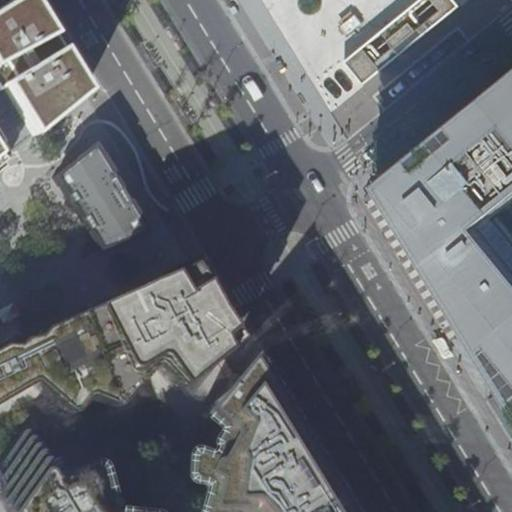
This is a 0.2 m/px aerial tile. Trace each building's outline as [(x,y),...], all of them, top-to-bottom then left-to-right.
[(23,0),(13,0),(0,8),(0,154),(3,159),(82,94),(71,75),(23,0)] [(455,0),(416,0),(343,60),(350,69),(347,71),(348,73),(350,71),(353,75),(352,76),(353,78),(356,76),(362,83),(374,73),(459,4),(455,0)] [(402,165),(371,191),(385,214),(405,247),(432,291),(462,339),(477,364),(488,382),(511,420),(511,75),(505,81),(402,165)] [(95,254),(144,233),(117,189),(90,147),(49,180),(95,254)] [(194,276),(188,265),(78,313),(11,343),(0,347),(0,401),(28,387),(66,418),(84,401),(111,411),(149,370),(171,393),(218,354),(234,340),(213,309),(194,276)] [(338,511),(313,470),(293,438),(271,400),(243,356),(198,419),(211,431),(212,432),(212,433),(212,435),(209,440),(208,442),(207,444),(206,446),(206,448),(206,451),(207,453),(207,457),(205,458),(204,459),(202,459),(201,459),(189,455),(187,455),(186,455),(184,456),(183,458),(182,467),(182,487),(185,490),(191,491),(198,493),(198,496),(194,511),(108,511),(102,490),(100,478),(96,473),(89,471),(57,479),(50,478),(25,435),(0,463),(0,509),(1,511),(338,511)]
